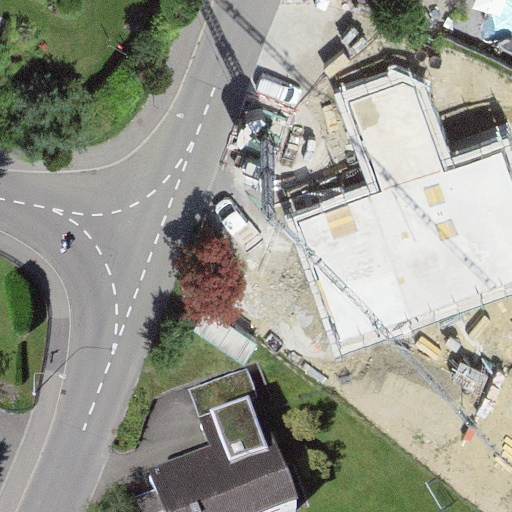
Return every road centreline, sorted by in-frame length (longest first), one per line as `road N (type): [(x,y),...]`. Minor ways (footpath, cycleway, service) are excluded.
road 1 (residential): [(50,511),(108,367),(128,240)]
road 2 (residential): [(128,240),(191,147),(247,0)]
road 3 (residential): [(128,240),(0,200)]
